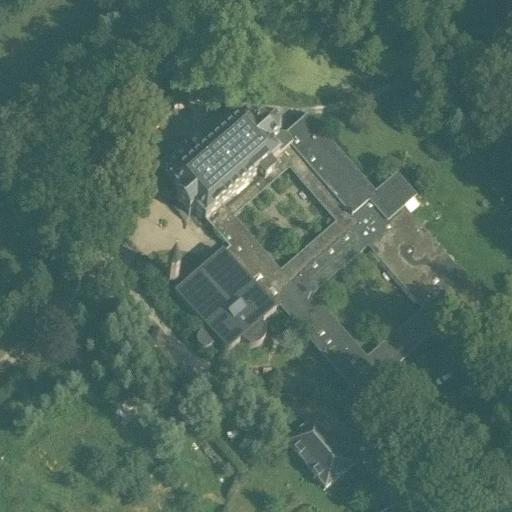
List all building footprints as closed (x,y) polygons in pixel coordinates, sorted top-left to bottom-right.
[(456,317),(460,322),(483,302),(404,211),(416,201),(397,179),(375,198),(307,120),(284,140),(278,140),(278,132),(271,124),(261,124),(253,131),(244,121),(193,165),(182,152),(160,172),(171,185),(170,185),(181,197),(175,202),(189,218),(195,213),(205,225),(206,224),(229,251),(224,256),(223,255),(214,263),(213,261),(208,265),(209,267),(188,285),(187,284),(185,285),(187,287),(174,297),(206,333),(199,338),(198,340),(198,341),(197,343),(197,344),(197,345),(197,346),(198,347),(198,348),(199,350),(200,351),(201,352),(203,353),(205,353),(208,353),(210,352),(211,351),(217,346),(227,358),(242,345),(244,347),(245,349),(247,350),(249,351),(251,351),(253,351),(256,351),(258,350),(260,349),(261,348),(262,347),(263,346),(264,345),(265,343),(265,341),(266,340),(266,339),(266,336),(266,335),(265,334),(264,332),(264,331),(262,328),(276,316),(274,314),(280,309),(364,405),(388,385),(384,380),(456,317)] [(175,286),(179,283),(179,277),(176,273),(170,273),(166,276),(166,282),(169,286),(175,286)] [(177,411),(190,399),(177,384),(163,396),(177,411)] [(326,491),(355,467),(317,421),(288,445),(326,491)] [(239,450),(250,459),(260,447),(248,438),(239,450)]
